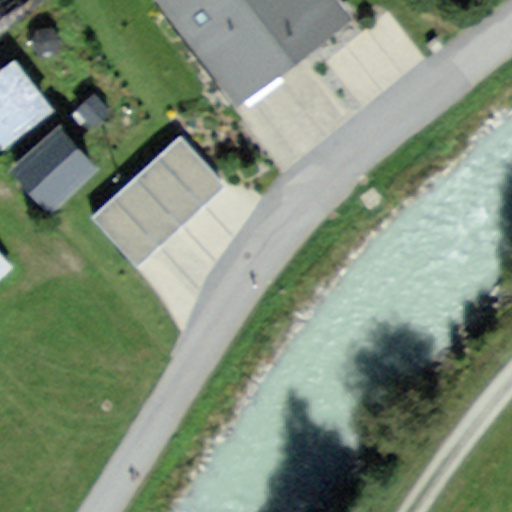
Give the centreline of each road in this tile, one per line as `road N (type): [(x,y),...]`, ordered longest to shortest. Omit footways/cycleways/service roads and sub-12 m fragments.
road 1 (unclassified): [(511,32),(296,204),(96,511)]
road 2 (track): [(428,511),(511,400)]
